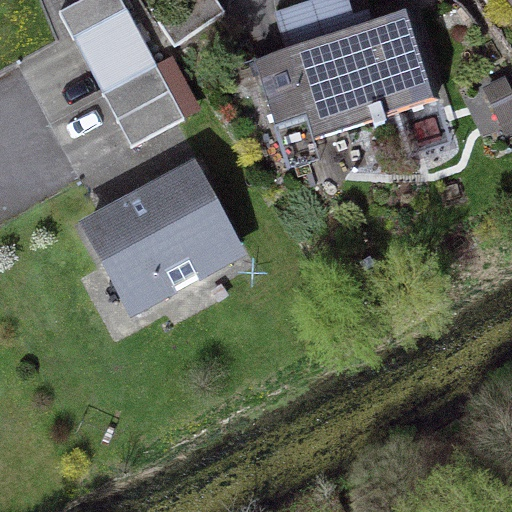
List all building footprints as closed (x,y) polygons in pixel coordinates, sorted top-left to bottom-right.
[(84,0),(58,14),(72,40),(125,12),(119,0),(84,0)] [(223,14),(213,0),(190,0),(157,23),(174,48),(223,14)] [(372,122),(374,128),(384,125),(382,119),(439,101),(412,14),(342,36),(334,10),(347,6),(344,0),(321,0),(275,14),(288,52),(255,63),(275,126),(308,116),(315,140),(372,122)] [(102,96),(130,149),(184,120),(155,67),(102,96)] [(160,283),(167,295),(203,276),(196,263),(231,244),(192,172),(86,230),(126,302),(160,283)]
